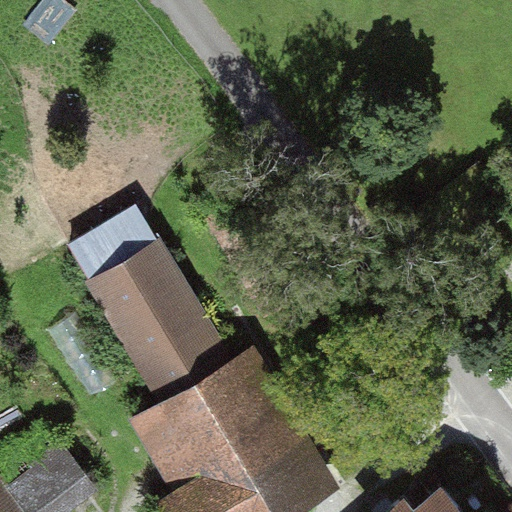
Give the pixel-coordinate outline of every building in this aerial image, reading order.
[(511,204),(481,164),(425,205),(455,246),(511,204)] [(246,189),(210,211),(268,308),(304,286),(246,189)] [(137,415),(184,490),(167,501),(173,511),(275,511),(311,490),(161,240),(94,278),(166,397),(137,415)] [(0,511),(59,511),(96,483),(62,439),(34,460),(40,467),(0,497),(0,511)] [(467,511),(445,486),(414,511),(413,511),(401,497),(384,511),(467,511)]
